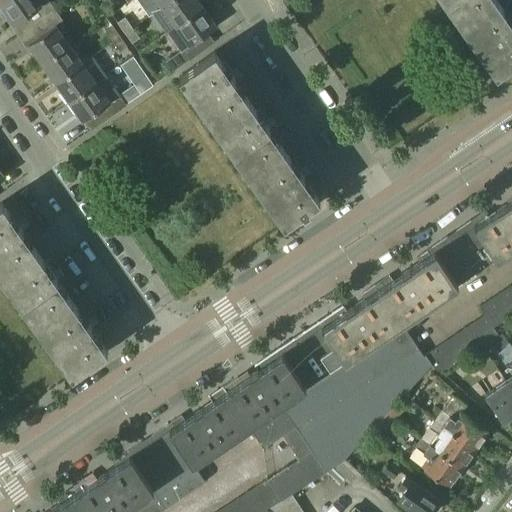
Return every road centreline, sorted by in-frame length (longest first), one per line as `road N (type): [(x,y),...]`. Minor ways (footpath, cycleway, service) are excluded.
road 1 (residential): [(181,364),(0,107)]
road 2 (residential): [(396,221),(258,27),(248,0)]
road 3 (tertiary): [(181,364),(396,221)]
road 4 (tertiary): [(0,484),(181,364)]
road 5 (tertiary): [(396,221),(511,144)]
